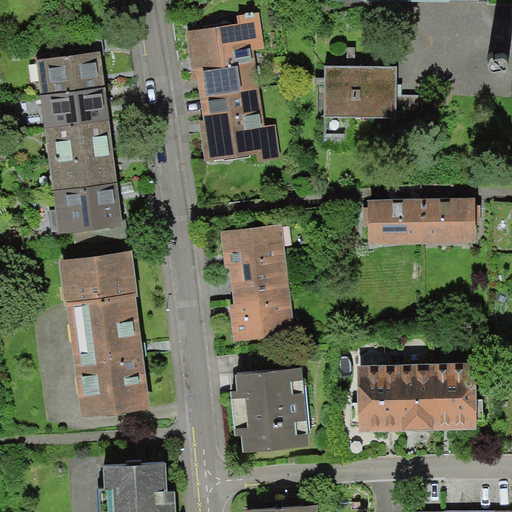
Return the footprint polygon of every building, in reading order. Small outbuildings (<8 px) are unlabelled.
[(192,32),(195,58),(200,57),(201,62),(206,94),(251,87),(248,71),(251,70),(247,48),(262,46),(257,13),(253,14),(253,11),(245,12),(245,15),(239,16),(241,25),(192,32)] [(67,40),(69,57),(46,60),(49,79),(42,80),(44,96),(51,95),(100,88),(96,57),(96,55),(102,54),(100,38),(67,40)] [(502,69),(504,69),(506,67),(507,66),(508,64),(508,61),(508,58),(507,56),(506,54),(505,53),(504,52),(503,52),(501,52),(493,54),(493,51),(492,51),(490,51),(489,52),(489,53),(486,61),(487,63),(487,65),(488,66),(490,68),(492,68),(494,68),(502,67),(502,69)] [(324,116),(396,117),(396,95),(396,65),(344,65),(324,65),(324,116)] [(251,87),(206,94),(207,105),(211,130),(206,131),(210,156),(262,149),(255,103),(253,103),(251,87)] [(101,94),(100,88),(51,95),(53,110),(46,111),(48,126),(104,119),(101,94)] [(57,142),(59,159),(109,152),(105,125),(104,119),(48,126),(50,143),(57,142)] [(110,159),(109,152),(59,159),(52,160),(54,175),(61,174),(63,190),(113,183),(110,159)] [(403,238),(403,233),(422,232),(421,182),(388,186),(389,202),(371,203),(371,216),(366,216),(366,222),(371,222),(372,231),(372,239),(403,238)] [(421,182),(422,232),(440,232),(440,237),(472,237),(472,228),(472,220),(477,220),(477,214),(471,214),(471,201),(453,201),(453,184),(421,182)] [(93,240),(126,236),(124,220),(117,220),(114,191),(113,183),(63,190),(56,190),(58,209),(69,208),(71,228),(91,225),(93,240)] [(236,284),(284,278),(280,245),(274,246),(271,226),(225,231),(228,254),(233,253),(233,257),(236,284)] [(70,303),(72,302),(130,295),(132,295),(127,259),(126,251),(64,259),(70,303)] [(238,337),(284,332),(282,312),(288,311),(284,278),(236,284),(237,291),(240,314),(235,315),(238,337)] [(132,314),(130,295),(72,302),(86,413),(144,405),(132,314)] [(482,398),(471,398),(471,365),(448,366),(447,360),(434,360),(434,366),(435,423),(446,423),(472,422),(472,419),(483,419),(482,398)] [(432,423),(435,423),(434,366),(411,367),(411,361),(398,361),(398,367),(399,424),(406,424),(416,424),(417,428),(432,427),(432,423)] [(235,430),(242,429),(244,449),(304,443),(296,366),(237,372),(238,383),(238,391),(231,392),(235,430)] [(362,401),(352,402),(352,422),(363,422),(363,425),(371,425),(399,424),(398,367),(361,368),(362,401)] [(166,489),(164,460),(104,464),(106,511),(174,511),(173,489),(166,489)]
